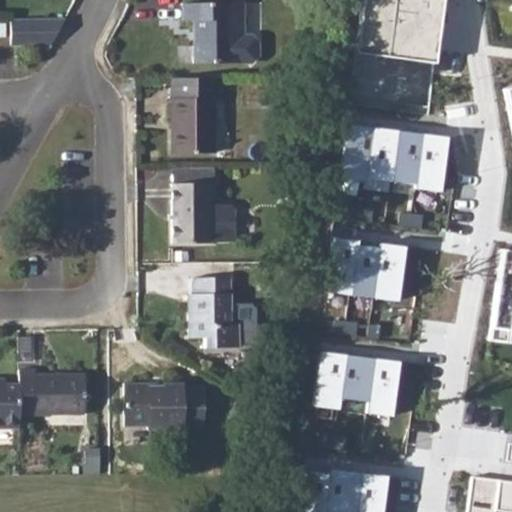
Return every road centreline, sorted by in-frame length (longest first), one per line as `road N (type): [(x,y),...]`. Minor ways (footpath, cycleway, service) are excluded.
road 1 (residential): [(463,0),(453,99),(468,204),(427,511)]
road 2 (residential): [(70,69),(110,101),(115,272),(93,304),(0,299)]
